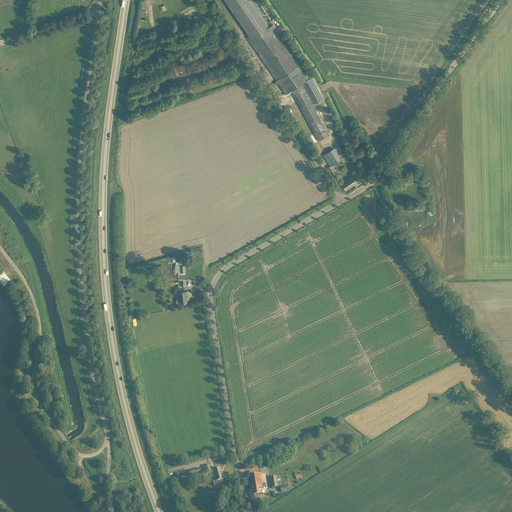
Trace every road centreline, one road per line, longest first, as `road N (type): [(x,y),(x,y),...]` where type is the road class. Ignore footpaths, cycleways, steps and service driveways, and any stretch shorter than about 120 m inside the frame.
road 1 (unclassified): [(0,247),(37,311),(39,403),(74,452),(88,457),(104,445),(90,363),(81,201),(102,0)]
road 2 (primary): [(158,511),(119,376),(103,254),(106,144),(125,0)]
road 3 (unclassified): [(246,511),(212,291),(222,270),(345,200)]
road 4 (track): [(0,263),(25,301),(25,386),(33,410),(104,511)]
road 5 (unclassified): [(345,200),(383,170),(501,0)]
road 6 (unclassified): [(345,200),(203,0)]
